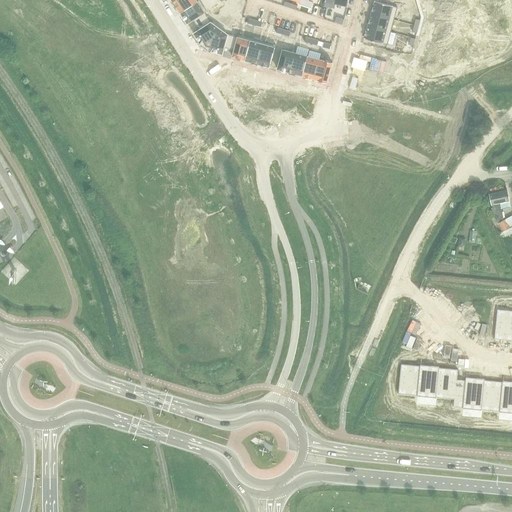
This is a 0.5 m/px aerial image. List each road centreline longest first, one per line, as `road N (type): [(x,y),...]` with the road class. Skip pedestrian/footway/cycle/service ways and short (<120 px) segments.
road 1 (residential): [(286,413),(309,344),(314,279),(284,147)]
road 2 (residential): [(257,149),(296,288),(290,358),(270,407)]
road 3 (secondary): [(511,472),(347,454)]
road 4 (secondary): [(349,476),(511,491)]
road 5 (residential): [(334,93),(490,133)]
road 6 (secondary): [(121,390),(86,372),(53,337),(0,331)]
road 7 (residential): [(332,131),(397,131),(466,162)]
road 8 (unclassified): [(462,167),(433,206),(401,267),(401,283)]
